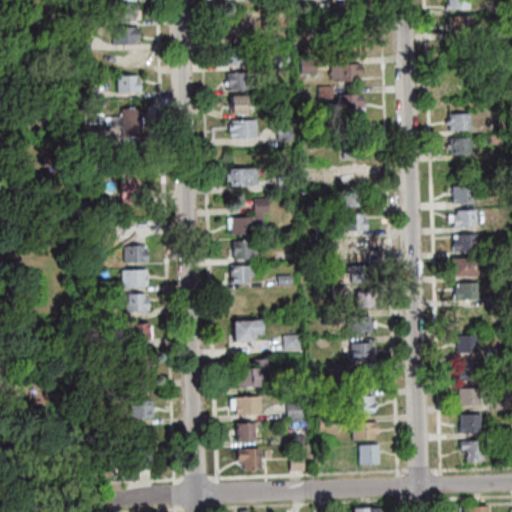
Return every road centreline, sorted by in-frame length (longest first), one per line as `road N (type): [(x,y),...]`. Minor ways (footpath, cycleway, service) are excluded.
road 1 (residential): [(195,511),(177,0)]
road 2 (residential): [(418,511),(401,0)]
road 3 (residential): [(511,481),(100,498)]
